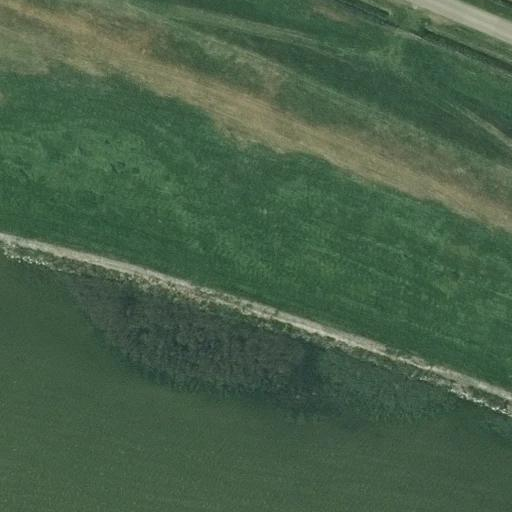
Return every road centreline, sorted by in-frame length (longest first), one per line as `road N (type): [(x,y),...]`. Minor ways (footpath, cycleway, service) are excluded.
road 1 (track): [(414,0),(381,64),(241,24),(104,0)]
road 2 (track): [(381,64),(511,144)]
